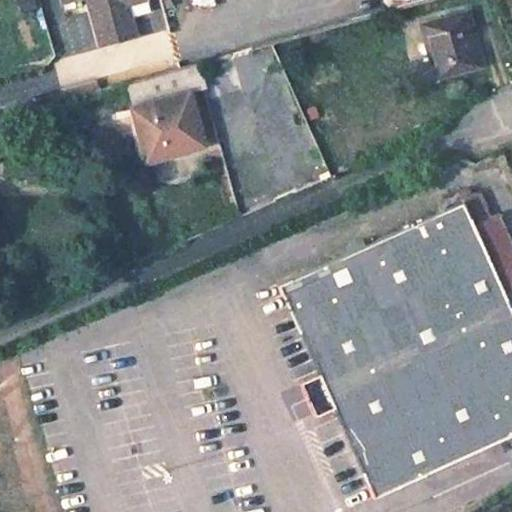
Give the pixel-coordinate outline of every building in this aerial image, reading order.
[(15,0),(19,13),(35,9),(32,0),(15,0)] [(76,0),(79,0),(92,46),(128,36),(118,1),(120,0),(49,0),(51,7),(76,0)] [(428,75),(472,64),(459,13),(415,24),(428,75)] [(0,24),(0,26),(9,52),(21,48),(11,20),(0,24)] [(234,72),(251,68),(246,49),(229,54),(234,72)] [(278,60),(287,84),(305,77),(296,53),(278,60)] [(124,84),(129,102),(199,85),(195,67),(124,84)] [(187,95),(131,111),(144,158),(201,142),(187,95)] [(335,408),(373,493),(511,430),(511,325),(497,293),(511,286),(511,253),(493,212),(470,223),(460,202),(275,286),(317,379),(302,386),(316,417),(335,408)]
